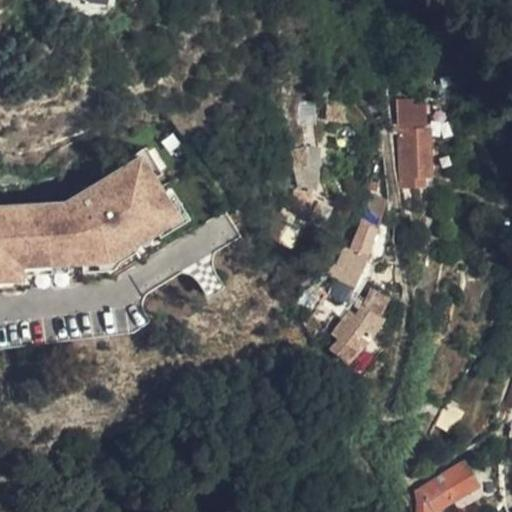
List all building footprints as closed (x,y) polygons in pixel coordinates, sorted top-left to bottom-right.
[(401,190),(413,190),(413,182),(421,182),(426,182),(426,109),(414,109),(413,102),(399,103),(401,190)] [(298,180),(321,180),(321,146),(297,146),(298,180)] [(112,269),(176,231),(141,171),(74,210),(74,205),(0,210),(0,280),(23,279),(23,274),(112,269)] [(413,182),(413,190),(421,190),(421,182),(413,182)] [(319,202),(299,190),(294,196),(316,210),(319,202)] [(294,196),(284,210),(307,227),(313,216),(316,210),(294,196)] [(369,200),(352,251),(369,256),(385,212),(383,211),(385,204),(369,200)] [(267,236),(284,210),(273,203),(255,227),(267,236)] [(307,227),(284,210),(267,236),(290,251),(307,227)] [(0,287),(27,283),(54,279),(117,270),(141,258),(179,236),(176,231),(112,269),(23,274),(23,279),(0,280),(0,287)] [(0,296),(116,283),(184,243),(179,236),(141,258),(117,270),(54,279),(27,283),(0,287),(0,296)] [(349,263),(367,264),(369,256),(352,251),(349,263)] [(375,319),(387,303),(370,295),(352,320),(347,317),(332,335),(338,342),(331,349),(349,363),(367,343),(380,323),(375,319)] [(463,461),(420,490),(428,503),(434,511),(477,483),(463,461)] [(428,503),(414,503),(414,511),(434,511),(428,503)]
